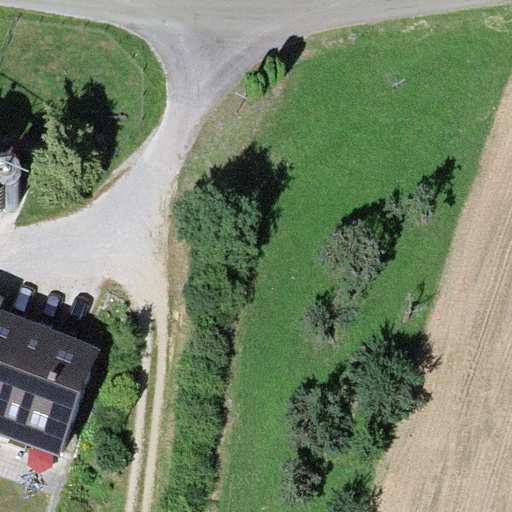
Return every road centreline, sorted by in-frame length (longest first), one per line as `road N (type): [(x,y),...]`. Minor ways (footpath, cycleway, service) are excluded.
road 1 (track): [(129,511),(153,210),(200,19)]
road 2 (track): [(388,0),(200,19),(47,0)]
road 3 (track): [(153,210),(67,255),(0,250)]
